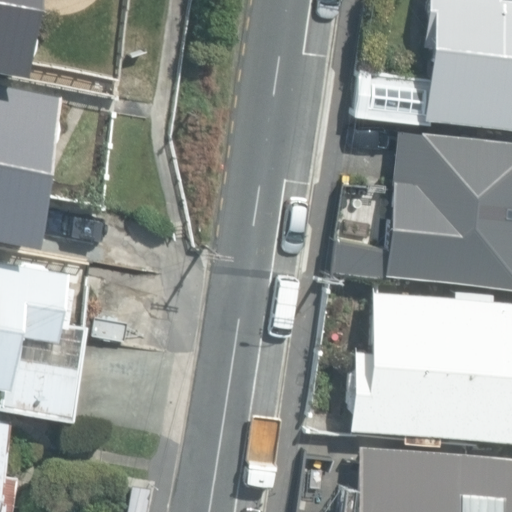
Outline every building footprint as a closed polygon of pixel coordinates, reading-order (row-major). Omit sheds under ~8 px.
[(0,0),(0,67),(17,71),(29,0),(0,0)] [(418,116),(422,117),(511,126),(511,0),(420,0),(417,29),(427,30),(422,77),(418,116)] [(421,121),(422,117),(418,116),(422,77),(354,69),(349,111),(421,121)] [(29,233),(93,243),(99,201),(37,191),(47,144),(48,143),(49,142),(49,141),(50,140),(50,139),(51,138),(52,137),(52,136),(52,135),(53,135),(53,134),(53,133),(54,132),(54,131),(54,130),(54,129),(54,128),(54,127),(55,126),(55,125),(55,124),(54,123),(54,122),(54,121),(54,120),(54,119),(54,118),(53,117),(53,116),(53,115),(53,114),(56,94),(0,82),(0,233),(27,239),(29,233)] [(511,137),(391,126),(379,249),(377,270),(510,283),(511,276),(511,137)] [(377,270),(379,249),(328,236),(324,270),(376,276),(377,270)] [(0,404),(67,416),(82,323),(54,318),(62,269),(0,258),(0,404)] [(397,439),(432,441),(433,432),(511,436),(511,299),(467,296),(468,282),(441,281),(439,295),(366,290),(362,348),(350,347),(345,425),(398,429),(397,439)] [(0,510),(4,511),(11,472),(0,470),(0,458),(7,417),(0,415),(0,510)] [(511,511),(511,450),(351,442),(347,511),(511,511)] [(120,509),(133,511),(142,511),(149,477),(127,473),(120,509)]
